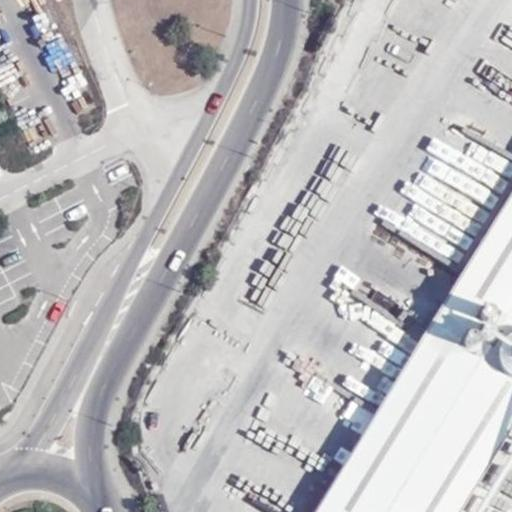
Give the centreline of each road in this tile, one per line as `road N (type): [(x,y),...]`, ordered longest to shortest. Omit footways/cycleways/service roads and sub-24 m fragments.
road 1 (secondary): [(102,507),(93,467),(95,413),(243,131),(280,42),(287,0)]
road 2 (secondary): [(252,0),(227,85),(62,402),(8,477)]
